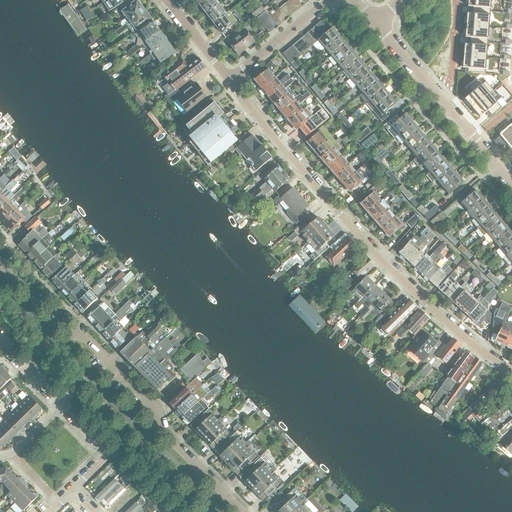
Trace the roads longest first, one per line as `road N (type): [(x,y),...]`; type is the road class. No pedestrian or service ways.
road 1 (residential): [(511,371),(380,258),(228,81)]
road 2 (residential): [(245,511),(163,428),(159,410),(0,258)]
road 3 (residential): [(511,188),(376,24)]
road 4 (residential): [(72,494),(109,458),(0,340)]
road 5 (residential): [(228,81),(332,0)]
